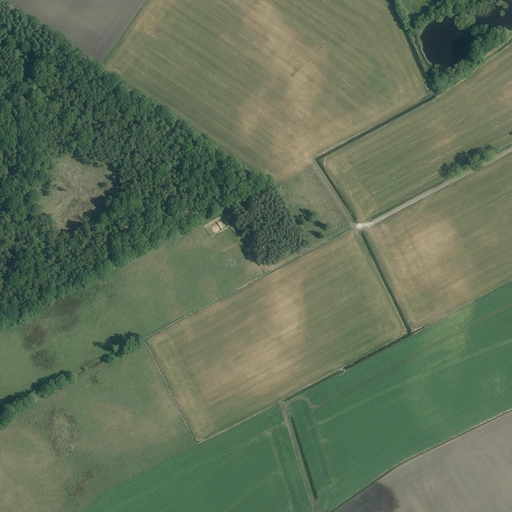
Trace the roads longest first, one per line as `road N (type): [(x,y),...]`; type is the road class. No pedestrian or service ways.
road 1 (track): [(345,139),(311,159),(402,330),(281,397),(310,496)]
road 2 (track): [(356,231),(511,148)]
